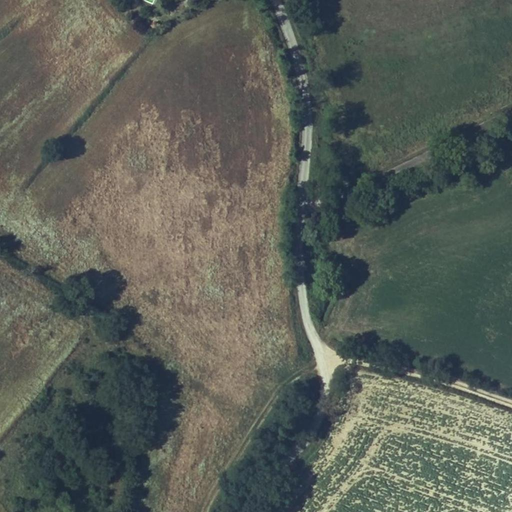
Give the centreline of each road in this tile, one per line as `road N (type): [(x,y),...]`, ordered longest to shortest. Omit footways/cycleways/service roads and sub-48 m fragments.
road 1 (unclassified): [(303,208),(306,308),(330,395),(326,415),(258,495),(253,511)]
road 2 (unclassified): [(511,116),(303,208)]
road 3 (unclassified): [(277,0),(308,105),(303,208)]
road 4 (track): [(323,358),(366,361),(511,405)]
